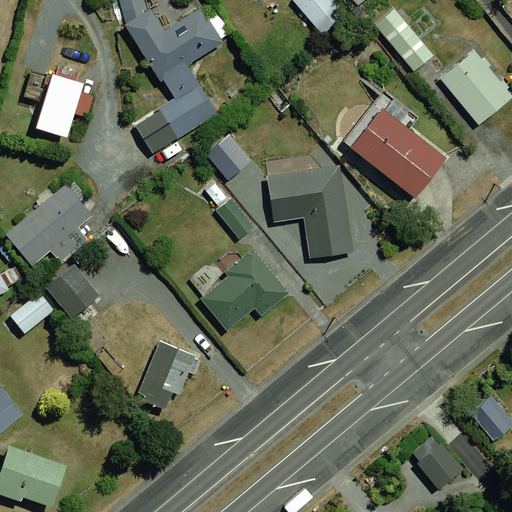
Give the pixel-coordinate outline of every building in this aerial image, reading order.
[(155,2),(122,21),(157,81),(226,41),(202,0),(199,0),(166,20),(155,2)] [(330,0),(288,0),(316,28),(337,7),(330,0)] [(385,10),(367,25),(406,74),(424,60),(385,10)] [(469,50),(438,78),(478,124),(509,97),(469,50)] [(50,71),(36,125),(73,134),(87,81),(50,71)] [(190,82),(152,108),(169,132),(207,106),(190,82)] [(379,103),(351,142),(421,192),(449,153),(379,103)] [(220,136),(193,158),(218,187),(246,164),(220,136)] [(339,166),(262,177),(268,220),(301,216),(307,257),(350,251),(339,166)] [(60,179),(0,227),(0,231),(34,266),(93,219),(60,179)] [(220,205),(208,214),(234,243),(245,234),(220,205)] [(250,251),(194,290),(223,331),(279,292),(250,251)] [(67,261),(41,285),(67,315),(96,294),(67,261)] [(30,291),(0,313),(0,315),(13,332),(44,309),(30,291)] [(183,353),(150,342),(132,394),(165,405),(183,353)] [(511,418),(494,396),(472,414),(495,441),(511,427),(511,418)] [(436,438),(413,455),(440,489),(463,471),(436,438)] [(55,511),(69,466),(3,447),(0,455),(0,496),(53,511),(55,511)]
